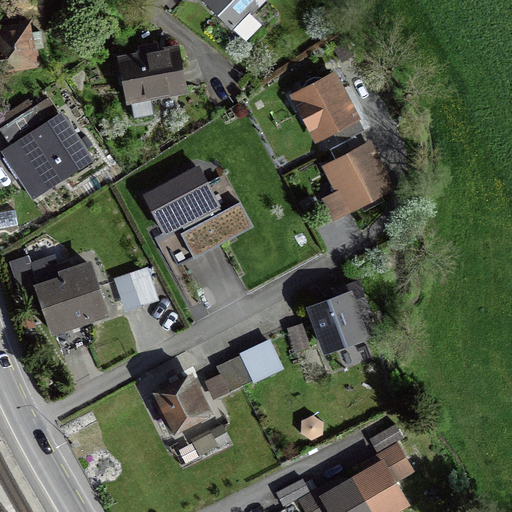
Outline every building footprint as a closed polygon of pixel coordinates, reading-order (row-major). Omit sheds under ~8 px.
[(201,0),(201,1),(242,40),(258,24),(247,14),(261,0),(201,0)] [(0,27),(0,70),(35,65),(32,49),(41,47),(39,32),(30,34),(28,23),(15,25),(14,18),(4,19),(5,27),(0,27)] [(147,97),(183,90),(176,51),(154,55),(153,48),(139,51),(140,58),(119,62),(126,101),(130,100),(133,116),(150,113),(147,97)] [(354,119),(332,76),(321,82),(319,79),(312,78),(305,82),(301,88),(303,91),(293,97),(300,109),(299,117),(302,123),(309,127),(316,139),(354,119)] [(24,113),(0,128),(0,132),(7,143),(32,127),(24,113)] [(89,161),(59,115),(34,132),(36,135),(3,157),(4,157),(1,159),(15,181),(25,174),(35,190),(61,173),(64,178),(89,161)] [(389,192),(363,143),(319,167),(336,199),(326,205),(335,222),(389,192)] [(196,218),(216,207),(196,170),(145,197),(165,234),(167,233),(166,232),(195,216),(196,218)] [(195,259),(255,227),(242,203),(182,234),(195,259)] [(61,280),(37,288),(53,334),(86,323),(85,321),(104,314),(100,303),(103,297),(97,294),(88,266),(60,275),(61,280)] [(148,267),(116,278),(126,309),(159,297),(148,267)] [(310,309),(325,350),(362,337),(354,314),(365,311),(355,285),(341,290),(343,297),(310,309)] [(300,325),(287,329),(294,353),(308,349),(300,325)] [(271,341),(242,355),(254,380),(283,367),(271,341)] [(224,363),(215,367),(227,393),(241,387),(254,381),(242,355),(237,357),(229,361),(224,363)] [(154,396),(171,430),(205,413),(188,379),(154,396)] [(401,438),(394,425),(369,440),(376,453),(401,438)] [(328,511),(388,511),(405,503),(386,469),(403,459),(396,447),(378,457),(382,463),(377,466),(351,481),(332,491),(321,498),(317,492),(299,502),(305,511),(310,511),(324,504),(328,511)] [(301,480),(275,494),(282,506),(307,493),(301,480)]
